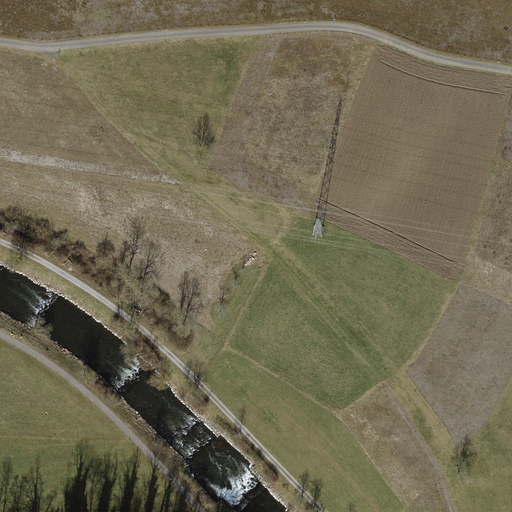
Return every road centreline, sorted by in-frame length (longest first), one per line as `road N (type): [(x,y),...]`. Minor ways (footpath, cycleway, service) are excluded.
road 1 (unclassified): [(0,41),(47,48),(324,28),(362,31),(434,59),(511,69)]
road 2 (track): [(325,511),(175,354),(63,271),(0,240)]
road 3 (track): [(0,336),(93,397),(201,511)]
road 4 (track): [(134,437),(0,448)]
